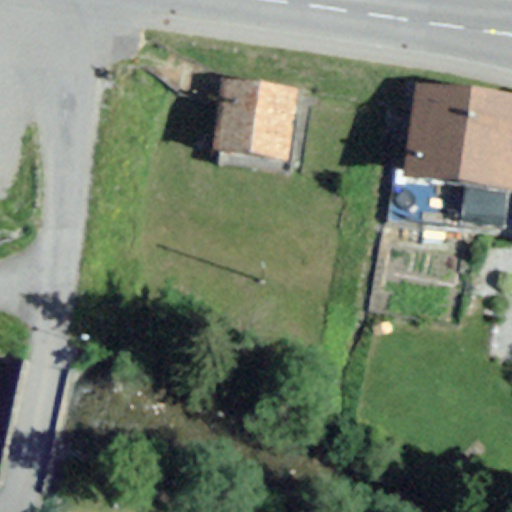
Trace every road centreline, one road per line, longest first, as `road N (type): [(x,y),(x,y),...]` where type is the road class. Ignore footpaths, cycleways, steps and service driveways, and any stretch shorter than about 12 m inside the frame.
road 1 (residential): [(73,0),(50,294)]
road 2 (secondary): [(272,0),(511,34)]
road 3 (residential): [(50,294),(17,480),(0,495)]
